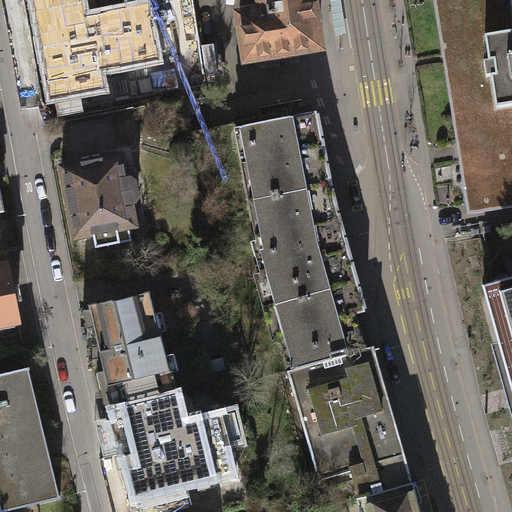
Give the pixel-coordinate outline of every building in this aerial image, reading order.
[(134,21),(132,8),(86,16),(83,0),(31,0),(47,83),(68,80),(71,96),(105,90),(102,72),(159,61),(151,18),(134,21)] [(319,4),(314,5),(312,0),(260,0),(263,12),(240,16),(247,60),(321,49),(317,23),(322,22),(319,4)] [(449,0),(434,0),(468,215),(511,208),(511,197),(481,202),(463,88),(449,0)] [(511,106),(496,109),(485,38),(511,33),(511,5),(511,0),(449,0),(481,202),(511,197),(511,106)] [(511,33),(485,38),(496,109),(511,106),(511,33)] [(287,337),(296,369),(366,349),(356,315),(366,312),(333,195),(316,112),(284,118),(285,123),(275,125),(274,120),(242,126),(249,159),(242,161),(245,181),(253,180),(260,218),(253,220),(257,240),(259,239),(264,256),(257,258),(280,339),(287,337)] [(135,202),(137,198),(134,181),(130,178),(125,179),(120,157),(62,168),(75,237),(93,233),(95,247),(131,240),(128,226),(134,225),(129,203),(135,202)] [(480,239),(457,245),(468,285),(491,279),(480,239)] [(0,323),(18,320),(6,263),(0,264),(0,323)] [(511,423),(511,275),(480,284),(483,293),(498,348),(491,350),(499,377),(506,375),(511,397),(511,403),(507,405),(511,423)] [(147,290),(90,304),(115,408),(172,394),(147,290)] [(18,320),(0,323),(0,349),(21,345),(18,320)] [(374,346),(366,349),(296,369),(288,371),(319,480),(351,471),(359,498),(413,482),(374,346)] [(0,508),(58,496),(28,368),(0,374),(0,508)] [(172,394),(115,408),(136,498),(229,475),(214,414),(179,422),(172,394)] [(421,511),(413,482),(359,498),(357,498),(361,511),(421,511)]
